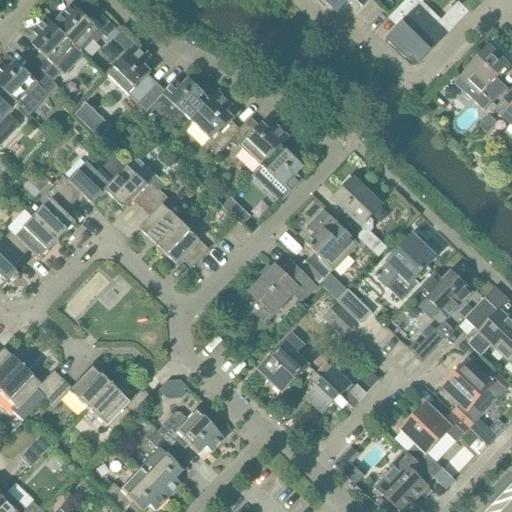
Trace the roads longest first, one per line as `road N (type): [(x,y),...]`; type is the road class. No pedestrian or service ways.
road 1 (residential): [(179,308),(195,305),(328,167),(334,146),(285,102),(126,20),(104,0)]
road 2 (residential): [(498,5),(426,75),(406,75),(361,31),(333,29),(302,0)]
road 3 (residential): [(179,308),(118,253),(88,252),(31,310)]
road 4 (residential): [(269,432),(182,355),(179,308)]
